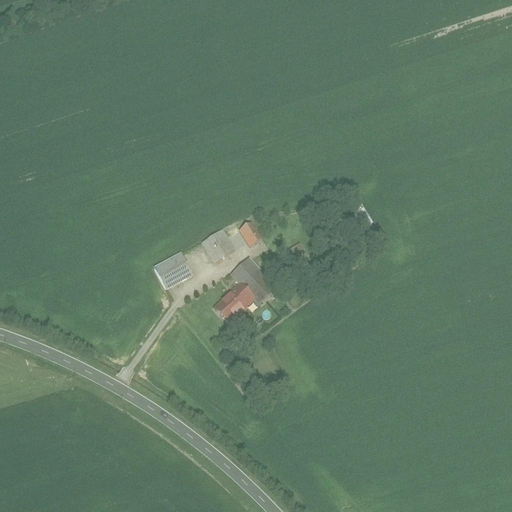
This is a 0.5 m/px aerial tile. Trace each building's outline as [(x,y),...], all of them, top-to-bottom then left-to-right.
[(366,209),(333,226),(341,242),(374,226),(366,209)] [(247,252),(263,241),(251,224),(235,235),(247,252)] [(202,250),(214,268),(235,253),(223,235),(202,250)] [(289,253),(297,268),(309,261),(300,246),(289,253)] [(184,256),(160,270),(171,287),(194,273),(184,256)] [(241,284),(216,309),(227,319),(253,293),(259,299),(273,284),(249,260),(233,276),(241,284)]
